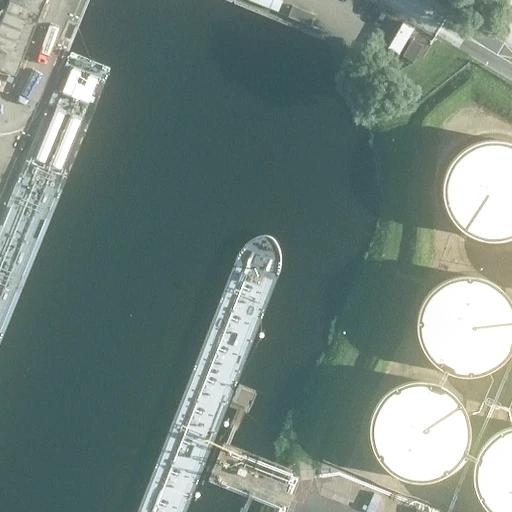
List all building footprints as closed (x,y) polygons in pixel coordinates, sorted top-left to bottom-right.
[(16,0),(9,0),(0,22),(0,70),(15,77),(46,0),(18,0),(18,1),(16,0)] [(417,42),(412,39),(403,56),(413,62),(415,58),(416,55),(422,45),(417,42)] [(456,156),(453,158),(450,163),(447,167),(446,170),(445,174),(444,176),(443,179),(443,182),(442,184),(442,188),(442,190),(442,193),(442,195),(443,199),(443,202),(445,207),(447,212),(449,215),(450,217),(452,220),(454,223),(456,225),(459,228),(463,231),(467,234),(472,236),(477,238),(482,240),(486,240),(490,241),(495,241),(498,240),(502,240),(507,238),(511,236),(511,143),(508,142),(505,141),(501,140),(498,140),(494,140),(489,140),(485,140),(482,141),(477,142),(473,143),(470,145),(465,148),(462,150),(458,153),(456,156)] [(429,292),(427,295),(425,298),(423,301),(421,305),(420,307),(419,310),(418,314),(417,316),(417,319),(416,323),(416,325),(416,328),(417,333),(417,335),(418,339),(419,342),(420,344),(421,347),(422,349),(423,352),(424,353),(428,358),(430,360),(433,363),(437,366),(440,368),(443,370),(446,372),(449,373),(453,374),(458,375),(463,376),(469,376),(474,376),(479,374),(484,373),(489,371),(492,369),(494,368),(498,365),(502,361),(504,359),(506,356),(508,355),(509,352),(511,349),(511,346),(511,305),(511,302),(509,299),(507,296),(504,292),(501,290),(497,286),(494,284),(491,282),(488,281),(483,279),(480,278),(476,277),(473,276),(469,276),(464,276),(460,276),(455,277),(452,278),(448,279),(447,280),(442,282),(439,284),(435,287),(432,290),(429,292)] [(460,403),(459,401),(457,398),(453,394),(450,392),(448,390),(443,387),(440,385),(437,384),(431,382),(428,382),(423,381),(419,381),(415,381),(412,381),(408,382),(405,382),(400,384),(395,386),(392,388),(389,390),(386,392),(383,395),(380,399),(376,403),(374,406),(373,409),(371,412),(370,416),(369,419),(369,421),(368,425),(368,428),(368,430),(368,433),(368,439),(369,441),(369,444),(370,446),(371,449),(372,453),(374,456),(377,460),(378,462),(380,464),(383,467),(385,470),(390,473),(394,476),(399,478),(404,480),(409,481),(413,482),(416,482),(422,482),(427,481),(432,480),(438,478),(439,477),(442,476),(445,474),(447,473),(451,470),(455,466),(458,463),(460,460),(463,456),(464,453),(465,451),(466,449),(467,446),(468,442),(468,441),(469,437),(469,435),(469,432),(469,428),(469,426),(468,423),(468,419),(467,416),(465,412),(465,411),(463,408),(462,406),(460,403)] [(477,454),(475,457),(474,461),(474,463),(473,466),(473,468),(472,471),(472,473),(472,475),(472,479),(472,480),(473,484),(474,487),(474,489),(475,491),(476,494),(477,496),(478,499),(481,504),(484,508),(488,511),(511,511),(511,426),(506,428),(502,429),(498,431),(494,434),(491,436),(487,440),(484,442),(482,445),(480,448),(479,449),(478,453),(477,454)] [(331,477),(331,471),(330,468),(320,470),(322,478),(331,477)]
